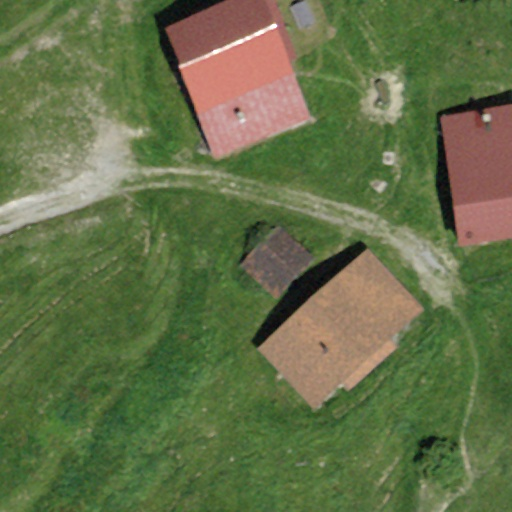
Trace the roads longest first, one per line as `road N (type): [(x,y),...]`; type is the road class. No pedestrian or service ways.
road 1 (track): [(0,222),(110,171),(319,200),(453,285)]
road 2 (track): [(110,171),(134,103),(130,18)]
